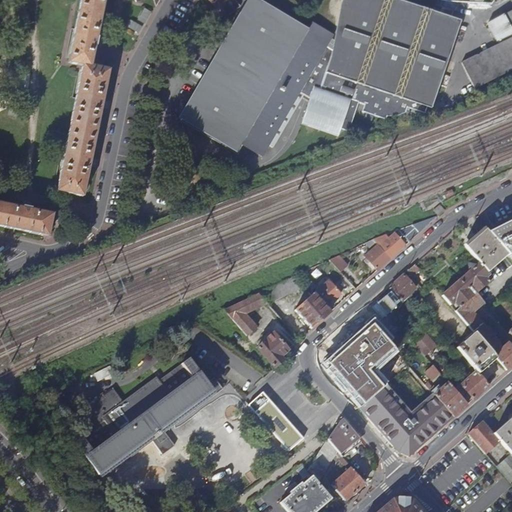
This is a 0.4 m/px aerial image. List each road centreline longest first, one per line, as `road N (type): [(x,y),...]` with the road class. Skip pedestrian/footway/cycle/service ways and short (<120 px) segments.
road 1 (residential): [(511,187),(456,215),(306,349),(305,360),(403,475)]
road 2 (residential): [(52,250),(96,223),(126,81),(171,0)]
road 3 (residential): [(403,475),(511,381)]
